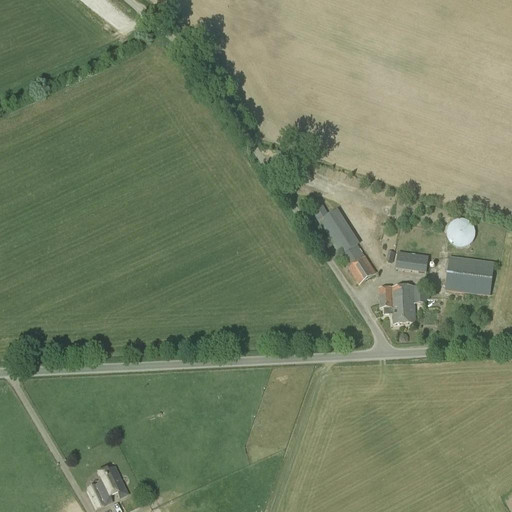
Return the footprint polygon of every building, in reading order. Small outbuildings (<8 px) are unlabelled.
[(328,218),(321,208),(313,213),(319,223),(359,286),(376,276),(336,212),(328,218)] [(462,249),(464,249),(467,248),(469,247),(471,246),(472,244),(474,242),(475,240),(475,238),(475,236),(475,233),(475,231),(474,229),(473,227),(471,225),(469,223),(467,222),(465,221),(463,221),(460,221),(458,221),(456,222),(453,223),(451,224),(450,226),(448,228),(447,230),(447,233),(447,235),(447,237),(447,240),(448,242),(450,244),(451,246),(453,247),(455,248),(457,249),(460,249),(462,249)] [(393,264),(395,254),(388,252),(386,263),(393,264)] [(426,275),(429,258),(398,254),(395,271),(426,275)] [(490,298),(495,264),(449,258),(445,293),(490,298)] [(406,289),(407,326),(416,325),(415,306),(427,305),(426,288),(406,289)] [(393,326),(407,326),(406,289),(379,290),(380,310),(384,310),(384,316),(393,316),(393,326)] [(87,491),(96,511),(112,504),(108,497),(116,493),(120,500),(127,497),(114,470),(103,475),(99,477),(102,484),(87,491)]
